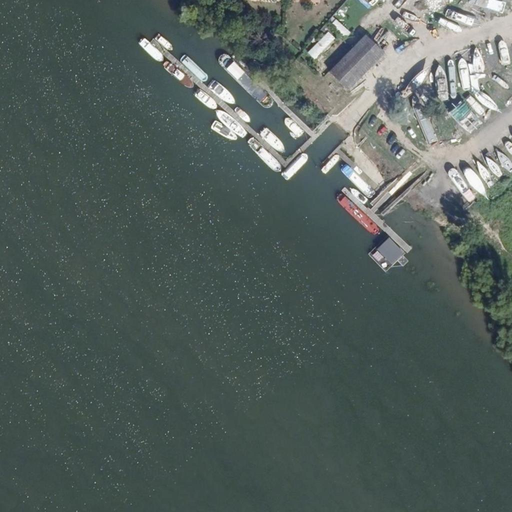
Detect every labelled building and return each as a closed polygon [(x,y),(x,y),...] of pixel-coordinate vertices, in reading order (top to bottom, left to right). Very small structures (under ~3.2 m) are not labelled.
[(493,9),(495,0),(472,0),(471,3),(493,9)] [(469,5),(466,11),(482,18),(485,13),(469,5)] [(448,12),(446,19),(465,25),(467,18),(448,12)] [(331,26),(346,39),(352,32),(337,19),(331,26)] [(374,42),(380,49),(393,36),(386,29),(374,42)] [(307,52),(314,59),(337,39),(330,31),(307,52)] [(363,35),(328,71),(348,89),(382,53),(363,35)] [(494,43),(502,65),(509,63),(501,41),(494,43)] [(480,56),(472,56),(472,67),(481,67),(480,56)] [(458,70),(460,84),(466,83),(464,69),(458,70)] [(511,86),(511,75),(503,70),(499,78),(511,86)] [(481,88),(500,105),(506,99),(487,81),(481,88)] [(457,100),(445,113),(466,134),(478,121),(457,100)] [(410,121),(419,111),(413,106),(404,115),(410,121)] [(426,145),(434,141),(422,115),(414,118),(426,145)] [(486,155),(472,164),(484,183),(498,174),(486,155)] [(471,189),(478,185),(473,175),(466,179),(471,189)] [(437,191),(418,200),(422,207),(440,198),(437,191)]
